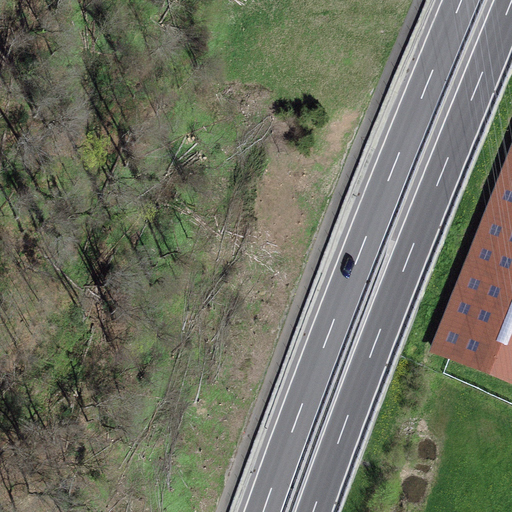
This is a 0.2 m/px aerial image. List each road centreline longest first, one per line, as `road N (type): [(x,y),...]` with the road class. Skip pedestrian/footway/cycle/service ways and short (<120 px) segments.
road 1 (motorway): [(462,0),(263,511)]
road 2 (motorway): [(313,511),(511,1)]
